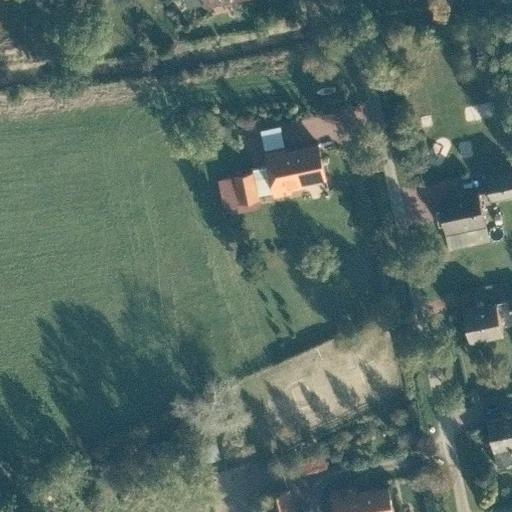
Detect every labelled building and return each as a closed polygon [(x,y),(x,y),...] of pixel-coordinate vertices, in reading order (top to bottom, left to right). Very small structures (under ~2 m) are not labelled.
[(315,143),(263,154),(264,163),(270,189),(271,195),(324,184),(315,143)] [(258,191),(270,189),(264,163),(252,166),(253,168),(258,191)] [(258,191),(253,168),(218,176),(224,203),(259,196),(258,191)] [(511,168),(484,174),(489,196),(511,191),(511,168)] [(479,187),(436,195),(442,230),(485,222),(479,187)] [(495,300),(459,307),(466,339),(501,332),(495,300)] [(511,442),(511,411),(483,418),(489,448),(511,442)] [(356,483),(328,489),(333,511),(392,511),(386,482),(357,489),(356,483)] [(298,511),(292,486),(261,494),(265,511),(298,511)]
